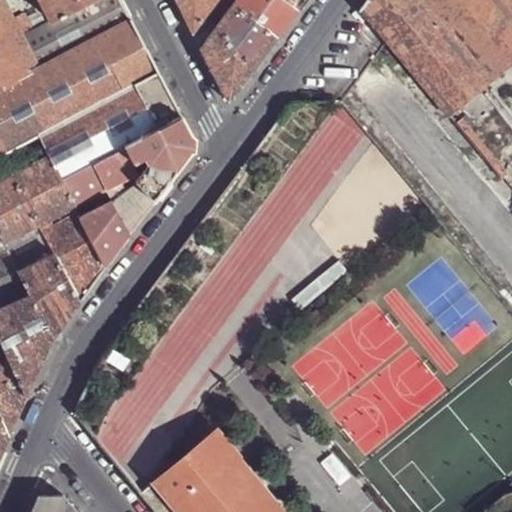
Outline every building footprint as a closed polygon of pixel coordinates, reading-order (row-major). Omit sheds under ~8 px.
[(2,0),(0,1),(0,88),(38,69),(23,40),(12,21),(10,15),(2,0)] [(132,21),(120,0),(99,0),(54,24),(35,34),(23,40),(38,69),(132,21)] [(41,0),(54,24),(99,0),(41,0)] [(175,0),(184,16),(193,34),(218,0),(175,0)] [(287,0),(237,0),(232,7),(276,40),(287,25),(299,9),(287,0)] [(287,0),(299,9),(305,0),(287,0)] [(388,43),(449,116),(511,64),(511,0),(366,0),(360,9),(388,43)] [(217,28),(253,71),(263,57),(276,40),(232,7),(217,28)] [(25,14),(12,21),(23,40),(35,34),(25,14)] [(0,156),(8,152),(40,136),(39,135),(160,73),(146,47),(132,21),(38,69),(0,88),(0,156)] [(241,88),(253,71),(217,28),(206,43),(202,49),(201,50),(228,103),(229,103),(241,88)] [(174,100),(160,73),(39,135),(40,136),(42,141),(43,141),(50,155),(62,179),(93,163),(127,146),(182,117),(174,100)] [(315,117),(147,373),(191,373),(191,398),(202,406),(229,364),(201,345),(239,346),(249,330),(270,330),(252,318),(262,304),(262,294),(283,307),(293,291),(294,277),(287,272),(300,251),(300,258),(316,268),(316,218),(352,163),(365,163),(365,146),(395,146),(323,100),(294,99),(293,117),(315,117)] [(456,125),(465,135),(473,128),(475,126),(466,116),(456,125)] [(193,137),(182,117),(127,146),(136,163),(147,158),(151,164),(142,175),(137,182),(140,185),(155,202),(155,200),(170,180),(192,152),(193,137)] [(465,135),(501,179),(509,169),(473,128),(465,135)] [(136,163),(127,146),(93,163),(107,192),(123,183),(141,174),(136,163)] [(76,208),(62,179),(50,155),(13,174),(40,226),(76,208)] [(107,192),(93,163),(62,179),(76,208),(107,192)] [(8,165),(0,169),(0,180),(13,174),(8,165)] [(13,174),(0,180),(0,232),(54,339),(65,322),(79,303),(44,235),(40,226),(13,174)] [(123,183),(107,192),(112,202),(114,205),(128,193),(123,183)] [(128,193),(114,205),(128,236),(139,222),(155,202),(140,185),(128,193)] [(112,202),(81,218),(105,267),(115,254),(128,236),(114,205),(112,202)] [(81,217),(44,235),(79,303),(90,288),(105,267),(81,218),(81,217)] [(0,337),(10,360),(27,397),(40,369),(54,339),(0,232),(0,337)] [(10,360),(0,364),(0,417),(9,438),(17,421),(27,397),(10,360)] [(0,459),(9,438),(0,417),(0,459)] [(282,511),(238,458),(240,457),(217,430),(154,482),(179,511),(282,511)] [(32,511),(77,511),(64,496),(38,498),(32,511)]
